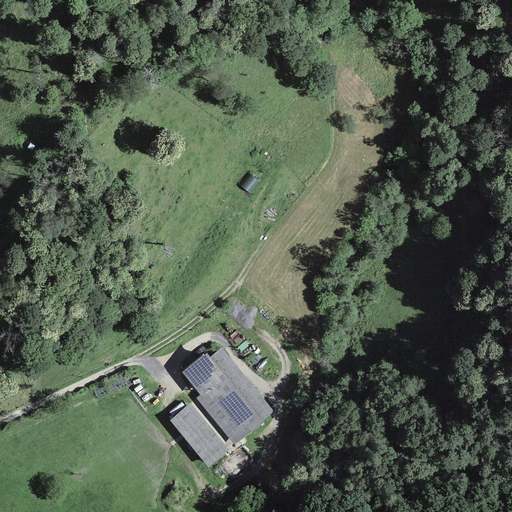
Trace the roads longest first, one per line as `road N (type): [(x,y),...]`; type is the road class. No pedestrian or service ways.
road 1 (track): [(240,280),(322,173),(335,142),(332,58),(286,0)]
road 2 (track): [(240,280),(163,342),(0,422)]
road 3 (track): [(294,459),(313,392),(311,347),(240,280)]
road 4 (track): [(504,0),(493,183)]
